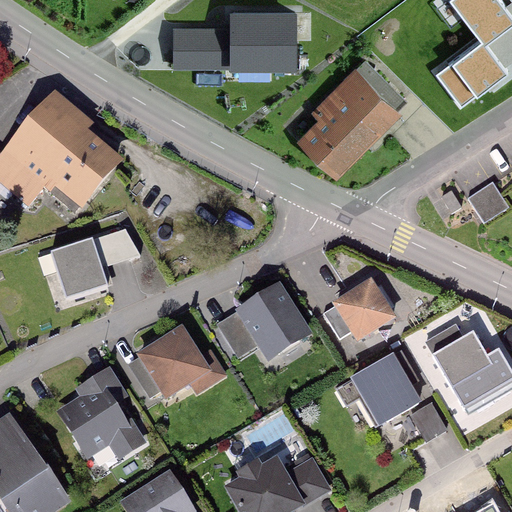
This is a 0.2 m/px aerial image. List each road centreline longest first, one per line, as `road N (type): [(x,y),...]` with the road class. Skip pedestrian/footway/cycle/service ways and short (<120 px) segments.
road 1 (tertiary): [(0,12),(87,74),(315,203)]
road 2 (residential): [(315,203),(293,240),(271,257),(0,380)]
road 3 (residential): [(368,228),(401,182),(511,112)]
road 4 (tertiary): [(368,228),(511,295)]
road 5 (residential): [(386,511),(511,438)]
